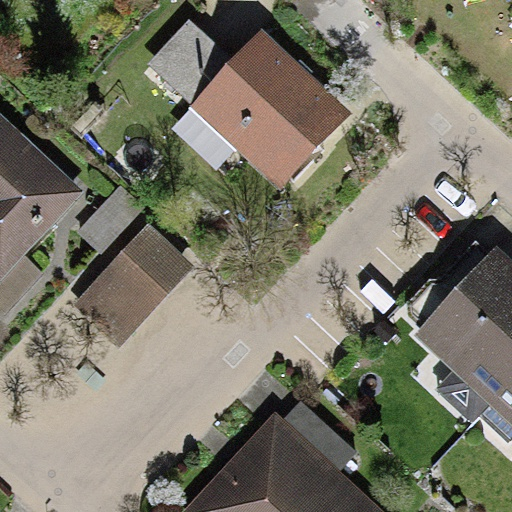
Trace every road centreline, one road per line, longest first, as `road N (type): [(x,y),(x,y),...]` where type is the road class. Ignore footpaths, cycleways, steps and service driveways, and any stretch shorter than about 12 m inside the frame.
road 1 (residential): [(77,511),(428,142)]
road 2 (residential): [(272,0),(428,142)]
